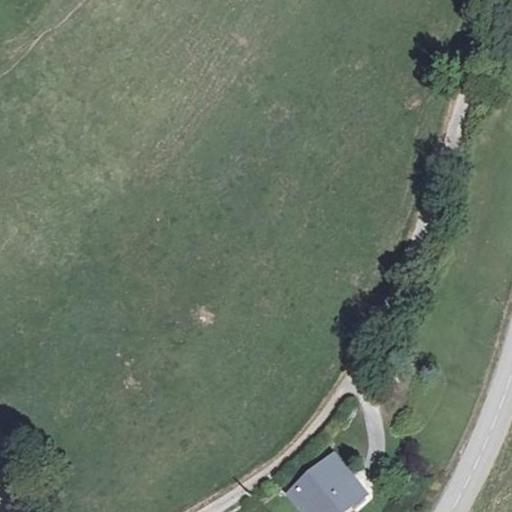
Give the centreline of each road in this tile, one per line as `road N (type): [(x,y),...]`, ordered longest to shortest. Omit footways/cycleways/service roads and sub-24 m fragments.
road 1 (track): [(355,367),(408,264),(494,0)]
road 2 (unclassified): [(208,511),(304,440),(355,367)]
road 3 (secondary): [(511,369),(451,511)]
